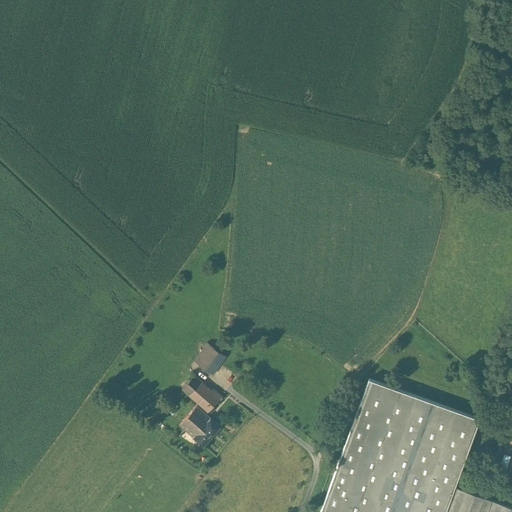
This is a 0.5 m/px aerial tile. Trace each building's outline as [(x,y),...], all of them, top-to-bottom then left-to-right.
[(227,356),(207,342),(194,361),(213,375),(227,356)] [(194,375),(182,389),(189,396),(202,382),(194,375)] [(479,418),(369,378),(320,511),(445,511),(455,486),(479,418)] [(189,396),(197,404),(207,413),(222,396),(213,389),(212,390),(202,382),(189,396)] [(207,413),(197,404),(180,424),(203,445),(221,426),(207,413)] [(455,486),(445,511),(511,511),(511,506),(456,486),(455,486)]
